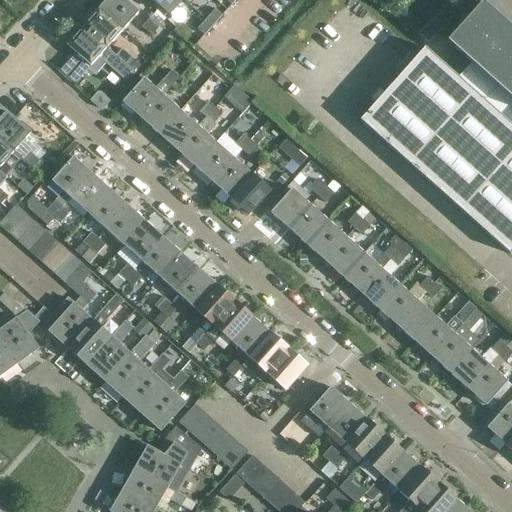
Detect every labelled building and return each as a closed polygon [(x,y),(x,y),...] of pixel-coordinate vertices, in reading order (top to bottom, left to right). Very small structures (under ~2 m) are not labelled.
[(126,0),(107,0),(99,9),(123,31),(140,12),(126,0)] [(182,0),(143,0),(177,29),(193,9),(182,0)] [(201,0),(182,0),(193,9),(201,0)] [(511,27),(484,2),(448,42),(472,63),(511,98),(511,27)] [(123,31),(99,9),(83,27),(107,49),(123,31)] [(220,15),(213,9),(207,16),(214,22),(220,15)] [(441,14),(419,34),(428,44),(450,24),(441,14)] [(214,22),(207,16),(201,23),(208,29),(214,22)] [(159,29),(149,20),(142,28),(152,37),(159,29)] [(107,49),(83,27),(67,46),(91,67),(99,58),(125,80),(133,72),(126,66),(116,57),(107,49)] [(511,98),(472,63),(458,78),(425,48),(361,121),(434,186),(511,255),(511,253),(511,98)] [(116,57),(126,66),(133,58),(123,49),(116,57)] [(67,61),(59,70),(75,84),(83,75),(67,61)] [(179,76),(141,118),(159,134),(181,110),(164,95),(171,87),(178,93),(187,83),(197,72),(190,66),(181,77),(179,76)] [(123,102),(141,118),(179,76),(173,70),(156,88),(144,78),(123,102)] [(206,118),(218,104),(214,100),(211,104),(209,102),(200,112),(206,118)] [(214,125),(223,115),(227,110),(219,104),(218,104),(206,118),(214,125)] [(181,110),(159,134),(177,150),(199,126),(181,110)] [(8,112),(0,121),(0,138),(15,152),(32,133),(8,112)] [(199,126),(177,150),(195,166),(217,142),(199,126)] [(244,134),(235,144),(242,150),(251,140),(244,134)] [(0,138),(0,170),(7,177),(23,159),(15,152),(0,138)] [(251,140),(242,150),(250,157),(258,147),(251,140)] [(217,142),(195,166),(213,182),(235,158),(217,142)] [(40,162),(30,153),(24,160),(34,169),(40,162)] [(235,158),(213,182),(231,198),(253,174),(243,165),(245,163),(238,156),(236,159),(235,158)] [(70,198),(91,174),(73,157),(51,182),(63,192),(48,209),(33,196),(32,195),(26,202),(28,208),(40,219),(40,220),(46,225),(62,207),(70,198)] [(280,166),(272,177),(279,183),(288,173),(280,166)] [(109,190),(91,174),(70,198),(88,214),(109,190)] [(253,174),(231,198),(250,214),(271,190),(253,174)] [(327,187),(321,181),(312,191),(318,197),(327,187)] [(327,187),(318,197),(326,204),(335,194),(327,187)] [(271,213),(289,229),(311,205),(293,188),(271,213)] [(8,198),(0,190),(0,203),(2,205),(8,198)] [(127,206),(109,190),(88,214),(106,230),(127,206)] [(364,206),(362,207),(359,204),(356,208),(359,211),(356,213),(348,223),(354,229),(370,212),(364,206)] [(311,205),(289,229),(307,245),(329,221),(311,205)] [(0,224),(0,225),(1,226),(9,233),(26,214),(17,206),(0,224)] [(145,222),(127,206),(106,230),(124,246),(145,222)] [(70,214),(62,207),(46,225),(47,226),(46,227),(53,233),(70,214)] [(370,212),(354,229),(362,236),(377,220),(370,213),(370,212)] [(26,214),(9,233),(19,242),(36,223),(26,214)] [(329,221),(307,245),(325,261),(347,237),(329,221)] [(163,238),(145,222),(124,246),(142,262),(163,238)] [(36,223),(19,242),(28,250),(45,231),(36,223)] [(45,231),(28,250),(37,259),(54,239),(45,231)] [(92,233),(83,243),(75,252),(82,257),(98,238),(92,233)] [(365,253),(343,277),(361,293),(405,244),(404,244),(404,243),(396,236),(389,243),(392,246),(385,253),(383,252),(374,261),(365,253)] [(347,237),(325,261),(343,277),(365,253),(347,237)] [(98,238),(82,257),(83,258),(91,249),(97,256),(106,245),(98,238)] [(181,254),(163,238),(142,262),(160,278),(181,254)] [(54,239),(37,259),(46,266),(63,247),(54,239)] [(405,244),(361,293),(379,309),(401,285),(391,276),(399,268),(398,267),(406,258),(407,258),(414,251),(406,244),(406,245),(405,244)] [(63,247),(46,266),(55,274),(72,255),(63,247)] [(199,270),(181,254),(160,278),(178,294),(199,270)] [(72,255),(55,274),(64,283),(81,263),(72,255)] [(81,263),(64,283),(75,292),(83,283),(92,273),(81,263)] [(134,270),(128,265),(119,275),(125,280),(134,270)] [(134,270),(125,280),(134,287),(142,277),(134,270)] [(217,286),(199,270),(178,294),(196,310),(217,286)] [(401,285),(379,309),(397,325),(440,276),(433,271),(420,286),(417,283),(409,292),(401,285)] [(440,276),(397,325),(415,341),(436,317),(420,301),(427,293),(434,300),(448,283),(440,276)] [(74,304),(59,320),(53,315),(45,325),(51,330),(49,332),(68,349),(93,321),(83,312),(97,295),(83,283),(75,292),(81,298),(75,305),(74,304)] [(235,302),(217,286),(196,310),(207,320),(199,328),(200,329),(191,339),(197,345),(235,302)] [(0,302),(19,319),(0,332),(0,337),(19,365),(40,350),(29,334),(39,322),(6,292),(0,298),(0,302)] [(93,321),(68,349),(87,365),(112,337),(101,328),(116,312),(115,311),(118,307),(120,309),(126,302),(117,295),(108,305),(93,321)] [(170,302),(164,297),(155,307),(161,313),(170,302)] [(170,302),(161,313),(169,320),(178,310),(170,302)] [(253,318),(235,302),(197,345),(205,352),(214,341),(207,335),(214,327),(232,342),(253,318)] [(436,317),(415,341),(433,357),(471,314),(464,309),(448,327),(436,317)] [(471,314),(433,357),(450,373),(472,349),(462,339),(469,331),(470,331),(484,315),(477,309),(471,315),(471,314)] [(112,337),(87,365),(105,382),(130,354),(120,345),(134,329),(134,328),(140,320),(133,314),(127,322),(126,321),(112,337)] [(271,334),(253,318),(232,342),(250,358),(271,334)] [(498,329),(494,325),(482,338),(487,342),(498,329)] [(130,354),(105,382),(123,398),(148,370),(140,363),(156,345),(155,345),(162,337),(155,331),(148,338),(146,337),(131,354),(130,354)] [(268,374),(289,350),(271,334),(250,358),(243,366),(261,382),(268,374)] [(472,349),(450,373),(468,389),(511,341),(505,335),(500,341),(492,349),(491,349),(483,358),(472,349)] [(0,337),(0,377),(19,365),(0,337)] [(511,341),(468,389),(487,406),(509,381),(498,371),(505,363),(511,355),(511,341)] [(148,370),(123,398),(142,415),(167,386),(157,378),(172,362),(171,361),(180,351),(173,345),(163,354),(149,370),(148,370)] [(308,366),(289,350),(268,374),(286,391),(308,366)] [(242,366),(235,361),(226,371),(233,377),(242,366)] [(167,386),(142,415),(161,431),(186,403),(176,394),(190,378),(182,371),(167,387),(167,386)] [(310,412),(328,428),(350,404),(331,388),(310,412)] [(257,395),(248,406),(261,417),(270,407),(257,395)] [(487,428),(506,444),(511,438),(511,437),(511,406),(509,403),(487,428)] [(196,404),(180,423),(189,431),(205,413),(196,404)] [(368,420),(350,404),(328,428),(346,444),(368,420)] [(205,413),(189,431),(197,439),(214,420),(205,413)] [(214,420),(197,439),(206,447),(223,428),(214,420)] [(301,437),(311,427),(303,420),(294,430),(301,437)] [(385,436),(368,420),(346,444),(364,460),(385,436)] [(149,447),(136,469),(187,498),(188,498),(179,493),(196,462),(188,455),(198,443),(178,425),(164,441),(167,444),(162,454),(149,447)] [(223,428),(206,447),(215,455),(232,436),(223,428)] [(215,455),(223,462),(240,443),(232,436),(215,455)] [(403,452),(385,436),(364,460),(375,470),(358,489),(365,495),(403,452)] [(232,470),(248,451),(240,443),(223,462),(231,469),(232,470)] [(338,452),(332,447),(323,457),(329,463),(338,452)] [(338,452),(329,463),(337,470),(346,459),(338,452)] [(421,468),(403,452),(365,495),(373,502),(382,491),(375,485),(383,477),(400,492),(421,468)] [(254,456),(238,474),(246,482),(262,463),(254,456)] [(262,463),(246,482),(247,483),(255,490),(271,471),(262,463)] [(413,511),(439,484),(421,468),(400,492),(411,502),(401,511),(413,511)] [(187,498),(136,469),(124,490),(157,509),(163,497),(182,508),(187,498)] [(271,471),(255,490),(263,497),(279,479),(271,471)] [(246,482),(238,474),(237,474),(220,493),(230,502),(247,483),(246,482)] [(279,479),(263,497),(272,505),(289,487),(279,479)] [(446,511),(457,500),(439,484),(413,511),(446,511)] [(289,487),(272,505),(279,511),(283,511),(298,495),(289,487)] [(162,511),(157,509),(124,490),(111,511),(162,511)] [(298,495),(283,511),(297,511),(302,507),(306,503),(298,495)] [(471,511),(457,500),(446,511),(471,511)]
